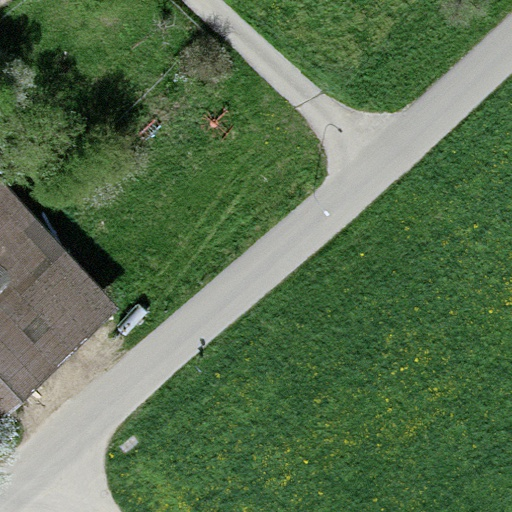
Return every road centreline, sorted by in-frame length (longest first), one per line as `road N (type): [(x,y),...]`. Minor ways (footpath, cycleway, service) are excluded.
road 1 (tertiary): [(45,462),(392,161)]
road 2 (residential): [(392,161),(208,0)]
road 3 (tertiary): [(392,161),(511,42)]
